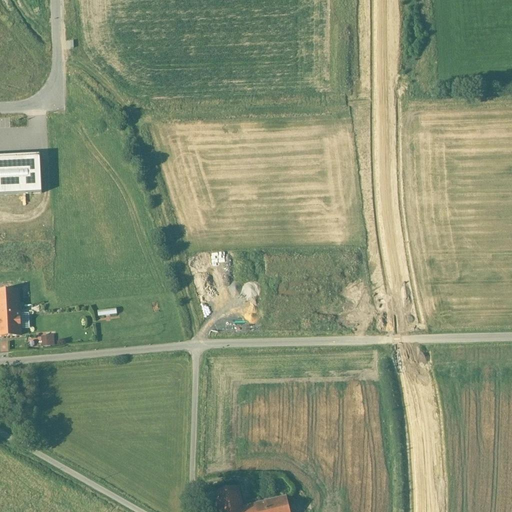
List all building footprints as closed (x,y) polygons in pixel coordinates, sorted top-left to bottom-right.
[(0,291),(0,314),(19,313),(18,290),(0,291)] [(0,337),(20,336),(19,313),(0,314),(0,337)] [(43,334),(44,345),(56,344),(56,334),(43,334)] [(215,493),(219,511),(243,511),(242,508),(237,487),(215,493)] [(289,511),(286,498),(242,508),(243,511),(289,511)]
